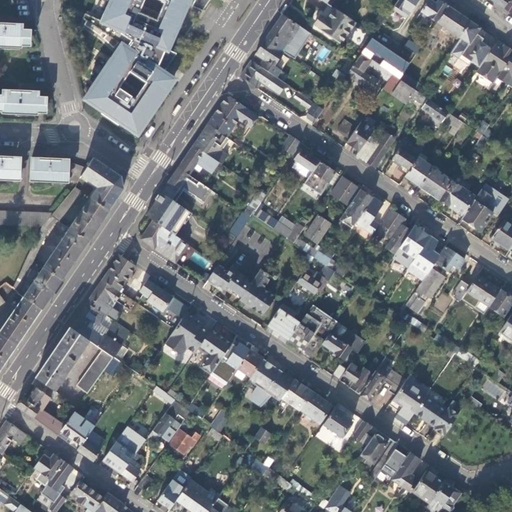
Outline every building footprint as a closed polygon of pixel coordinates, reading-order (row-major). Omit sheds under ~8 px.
[(189,0),(112,0),(103,21),(89,15),(85,24),(101,35),(103,31),(107,34),(104,37),(114,47),(119,42),(124,46),(88,99),(137,133),(174,79),(162,71),(174,53),(168,51),(189,0)] [(194,0),(191,7),(202,12),(209,0),(194,0)] [(398,0),(392,9),(406,19),(418,0),(398,0)] [(438,22),(449,6),(439,0),(438,0),(436,4),(429,0),(428,0),(421,11),(438,22)] [(343,42),(356,23),(329,4),(316,24),(343,42)] [(390,12),(381,6),(378,10),(382,12),(375,23),(380,26),(390,12)] [(443,27),(460,38),(471,22),(449,6),(438,22),(431,33),(436,36),(443,27)] [(310,34),(283,15),(270,33),(298,51),(310,34)] [(2,23),(0,22),(0,45),(22,46),(22,44),(31,45),(31,30),(23,30),(23,24),(9,23),(9,22),(2,21),(2,23)] [(481,28),(471,22),(460,38),(449,54),(467,66),(469,63),(478,69),(492,48),(482,42),(484,39),(477,34),(481,28)] [(358,45),(367,32),(359,27),(350,39),(358,45)] [(298,51),(270,33),(266,40),(283,51),(290,57),(294,59),(298,51)] [(409,64),(372,38),(362,53),(393,74),(398,78),(409,64)] [(416,53),(420,46),(408,39),(404,47),(416,53)] [(268,63),(264,69),(276,76),(280,70),(273,66),(281,55),(283,51),(266,40),(256,54),(268,63)] [(497,77),(511,54),(511,49),(498,40),(492,48),(478,69),(474,74),(491,85),(497,77)] [(388,80),(393,74),(362,53),(355,63),(347,74),(357,81),(356,83),(363,88),(364,86),(372,91),(379,81),(371,76),(371,77),(364,72),(369,64),(376,69),(375,71),(388,80)] [(511,54),(497,77),(511,87),(511,54)] [(347,74),(355,63),(349,59),(341,72),(346,76),(347,74)] [(264,69),(252,60),(241,76),(257,88),(261,82),(265,85),(278,94),(286,83),(284,82),(276,76),(264,69)] [(346,76),(341,72),(332,85),(337,88),(346,76)] [(415,89),(398,78),(393,74),(388,80),(384,87),(406,102),(410,97),(415,89)] [(324,109),(337,88),(332,85),(318,105),(324,109)] [(4,95),(0,94),(0,109),(3,110),(3,112),(37,113),(37,111),(47,112),(47,97),(39,96),(39,91),(25,91),(25,89),(18,89),(18,91),(4,90),(4,95)] [(418,106),(421,108),(428,98),(415,89),(410,97),(419,104),(418,106)] [(301,103),(305,96),(297,92),(293,98),(301,103)] [(308,119),(314,123),(324,109),(318,105),(305,96),(301,103),(300,104),(309,110),(307,113),(308,113),(307,114),(307,116),(307,119),(308,119)] [(211,119),(208,124),(227,138),(238,120),(250,128),(257,116),(231,97),(226,98),(211,119)] [(448,112),(428,98),(421,108),(432,116),(429,121),(438,127),(442,121),(448,112)] [(463,123),(448,112),(442,121),(452,127),(448,132),(454,136),(463,123)] [(349,138),(356,128),(344,119),(337,130),(349,138)] [(349,138),(346,143),(358,151),(365,140),(373,129),(361,121),(356,128),(349,138)] [(475,131),(482,135),(486,129),(489,125),(482,121),(475,131)] [(208,124),(194,145),(219,162),(221,164),(227,155),(221,150),(229,139),(227,138),(208,124)] [(482,135),(488,140),(492,134),(486,129),(482,135)] [(358,151),(355,154),(366,161),(375,167),(394,138),(386,132),(379,142),(373,139),(370,144),(365,140),(358,151)] [(301,142),(290,134),(290,135),(281,148),(293,155),(298,147),(301,142)] [(482,135),(475,145),(482,149),(488,140),(482,135)] [(405,140),(393,158),(406,167),(404,170),(407,173),(416,159),(418,157),(423,149),(424,148),(420,145),(417,149),(405,140)] [(194,145),(178,168),(188,175),(190,172),(197,162),(212,173),(219,162),(194,145)] [(312,171),(319,161),(301,149),(294,159),(301,164),(300,165),(303,167),(304,166),(312,171)] [(0,179),(18,180),(19,158),(3,158),(4,156),(1,156),(0,156),(0,179)] [(407,173),(405,177),(419,186),(432,167),(418,157),(416,159),(407,173)] [(80,176),(85,169),(67,162),(67,160),(52,159),(52,158),(48,158),(44,158),(44,159),(30,159),(29,181),(66,182),(66,179),(76,182),(80,176)] [(118,176),(92,158),(85,169),(80,176),(97,187),(90,198),(107,209),(122,188),(118,176)] [(340,175),(319,161),(312,171),(304,183),(320,194),(328,182),(333,186),(340,175)] [(432,167),(419,186),(438,200),(451,181),(452,180),(438,171),(440,169),(434,165),(433,168),(432,167)] [(178,168),(161,193),(175,202),(181,194),(183,191),(203,204),(212,191),(188,175),(178,168)] [(333,195),(348,205),(359,188),(343,177),(331,194),(333,195)] [(451,181),(438,200),(462,215),(475,197),(451,181)] [(499,193),(485,183),(481,189),(475,197),(462,215),(461,218),(480,230),(492,212),(497,216),(502,209),(509,199),(499,193)] [(81,192),(74,187),(51,214),(50,216),(55,220),(57,221),(81,192)] [(244,212),(250,217),(252,214),(260,203),(266,195),(258,189),(252,199),(244,212)] [(373,197),(361,189),(349,206),(340,219),(340,220),(352,228),(356,223),(373,197)] [(189,214),(190,212),(175,202),(161,193),(157,199),(146,215),(153,220),(175,235),(186,218),(189,214)] [(381,196),(376,193),(373,197),(356,223),(372,234),(374,231),(379,224),(372,220),(386,200),(386,199),(381,196)] [(86,240),(107,209),(90,198),(69,229),(86,240)] [(273,228),(277,221),(260,210),(263,205),(260,203),(252,214),(273,228)] [(405,219),(389,208),(379,224),(374,231),(383,237),(385,234),(392,238),(386,247),(395,253),(411,230),(406,226),(407,225),(407,224),(403,221),(405,219)] [(0,211),(0,225),(40,227),(50,216),(51,214),(0,211)] [(228,232),(237,238),(245,225),(250,217),(244,212),(243,212),(228,232)] [(305,235),(318,243),(331,224),(318,215),(305,235)] [(50,216),(40,227),(27,256),(33,260),(47,230),(55,220),(50,216)] [(295,226),(281,217),(277,221),(273,228),(283,236),(286,239),(294,244),(297,239),(304,228),(297,223),(295,226)] [(491,238),(509,250),(511,245),(511,224),(504,219),(491,238)] [(153,220),(141,238),(142,239),(176,262),(188,244),(175,235),(153,220)] [(429,236),(414,226),(411,230),(395,253),(392,258),(408,268),(429,236)] [(60,279),(86,240),(69,229),(43,267),(60,279)] [(434,262),(439,254),(434,250),(439,242),(429,236),(408,268),(423,279),(430,267),(434,262)] [(314,257),(318,251),(301,239),(299,241),(297,239),(294,244),(314,257)] [(454,245),(448,242),(439,254),(434,262),(448,271),(452,264),(458,268),(464,259),(463,259),(467,254),(454,245)] [(325,265),(327,266),(331,259),(318,251),(314,257),(325,265)] [(120,290),(136,265),(120,254),(103,279),(120,290)] [(33,260),(27,256),(12,287),(18,293),(33,260)] [(348,270),(331,259),(327,266),(334,271),(343,277),(348,270)] [(223,266),(219,263),(218,264),(210,277),(213,280),(225,287),(227,284),(243,295),(251,283),(247,280),(248,278),(239,272),(236,270),(234,274),(229,270),(223,266)] [(233,263),(229,270),(234,274),(236,270),(239,267),(233,263)] [(312,278),(304,272),(297,282),(314,293),(321,284),(320,283),(323,278),(328,281),(334,271),(327,266),(325,265),(319,273),(316,271),(312,278)] [(40,308),(60,279),(43,267),(23,297),(40,308)] [(445,277),(430,267),(423,279),(418,286),(416,288),(423,293),(422,294),(423,294),(421,296),(425,298),(427,295),(430,297),(445,277)] [(243,295),(240,300),(262,315),(274,298),(275,296),(264,288),(272,276),(261,268),(255,277),(251,283),(243,295)] [(500,289),(477,274),(470,285),(466,291),(489,306),(500,289)] [(210,277),(208,280),(211,283),(223,290),(225,287),(213,280),(210,277)] [(133,299),(120,290),(103,279),(87,301),(116,322),(121,313),(112,307),(115,302),(106,297),(109,292),(120,300),(121,298),(136,307),(138,303),(133,299)] [(466,291),(470,285),(461,279),(452,293),(460,299),(466,291)] [(4,281),(0,286),(0,292),(5,297),(12,289),(4,281)] [(186,312),(192,304),(175,292),(172,296),(157,286),(147,300),(163,311),(171,299),(182,306),(177,314),(175,313),(168,323),(176,328),(186,312)] [(511,303),(511,297),(500,289),(489,306),(499,313),(497,315),(500,316),(501,314),(503,316),(511,303)] [(144,294),(139,291),(133,299),(138,303),(144,294)] [(434,304),(443,311),(451,300),(443,294),(434,304)] [(410,307),(418,312),(425,302),(417,296),(410,307)] [(0,367),(40,308),(23,297),(0,330),(0,367)] [(87,301),(71,326),(89,339),(103,349),(114,356),(115,357),(122,346),(131,333),(116,322),(87,301)] [(288,339),(291,336),(300,322),(292,318),(296,313),(282,304),(268,325),(288,339)] [(336,322),(311,305),(300,322),(291,336),(301,342),(298,347),(313,357),(322,343),(325,339),(314,332),(319,324),(330,331),(336,322)] [(409,323),(424,333),(428,326),(402,311),(399,316),(409,323)] [(511,311),(499,332),(511,340),(511,311)] [(187,348),(194,354),(199,347),(210,331),(201,325),(202,323),(186,312),(176,328),(175,329),(165,343),(182,355),(187,348)] [(325,339),(322,343),(345,358),(352,349),(357,353),(365,342),(336,322),(330,331),(329,333),(325,339)] [(71,326),(36,377),(48,385),(55,390),(89,339),(71,326)] [(211,372),(232,342),(212,328),(210,331),(199,347),(208,354),(201,366),(211,373),(211,372)] [(455,353),(456,354),(460,348),(437,334),(434,339),(455,353)] [(232,342),(211,372),(227,383),(236,369),(237,367),(250,349),(239,342),(237,345),(232,342)] [(479,361),(460,348),(456,354),(475,367),(478,362),(479,361)] [(106,367),(114,356),(103,349),(77,385),(88,393),(106,367)] [(251,376),(263,358),(250,349),(237,367),(251,376)] [(114,356),(106,367),(113,373),(121,362),(121,361),(115,357),(114,356)] [(294,379),(263,358),(251,376),(250,378),(240,392),(260,406),(271,395),(279,400),(281,397),(294,379)] [(146,371),(153,361),(149,359),(142,368),(146,371)] [(350,386),(360,393),(373,374),(363,367),(359,373),(354,370),(356,367),(350,362),(346,369),(343,373),(353,381),(350,386)] [(360,393),(370,399),(382,381),(390,386),(387,390),(395,395),(405,380),(406,379),(381,362),(375,370),(373,374),(360,393)] [(478,362),(475,367),(484,373),(488,368),(478,362)] [(341,376),(343,373),(346,369),(340,365),(333,375),(339,379),(341,376)] [(498,369),(492,378),(498,383),(505,374),(498,369)] [(48,385),(36,377),(31,384),(35,386),(44,392),(48,385)] [(300,409),(312,392),(294,379),(281,397),(300,410),(300,409)] [(395,395),(392,400),(413,414),(426,394),(405,380),(395,395)] [(27,398),(23,396),(16,405),(58,435),(61,430),(65,424),(46,411),(46,412),(39,407),(43,402),(39,400),(44,392),(35,386),(27,398)] [(175,400),(167,394),(157,386),(153,391),(171,405),(175,400)] [(170,389),(167,394),(175,400),(182,406),(185,400),(170,389)] [(329,403),(312,392),(300,409),(317,421),(329,403)] [(413,414),(433,428),(447,408),(426,394),(413,414)] [(466,401),(478,410),(482,405),(470,396),(466,401)] [(432,430),(443,437),(446,432),(463,406),(453,399),(447,408),(433,428),(432,430)] [(182,406),(175,400),(171,405),(170,407),(153,430),(169,442),(176,431),(169,425),(178,413),(186,419),(191,412),(187,409),(182,406)] [(206,413),(191,403),(187,409),(191,412),(202,419),(206,413)] [(345,414),(335,407),(320,428),(324,431),(327,426),(342,436),(352,421),(344,415),(345,414)] [(94,419),(98,412),(90,408),(86,416),(94,419)] [(216,429),(227,412),(221,409),(211,425),(210,426),(212,427),(216,429)] [(65,424),(61,430),(82,444),(90,433),(79,425),(85,417),(75,411),(65,424)] [(231,415),(227,412),(216,429),(219,432),(231,415)] [(368,443),(377,429),(362,419),(352,435),(360,440),(361,439),(368,443)] [(415,429),(423,434),(429,426),(421,420),(415,429)] [(7,421),(0,430),(0,452),(2,454),(10,442),(13,439),(19,443),(20,444),(26,435),(7,421)] [(82,444),(78,449),(94,461),(101,450),(100,449),(106,441),(99,436),(103,430),(96,426),(92,432),(91,431),(90,433),(82,444)] [(105,464),(103,467),(117,478),(121,474),(128,464),(132,459),(146,440),(127,426),(102,461),(105,464)] [(212,427),(207,433),(218,441),(223,435),(219,432),(216,429),(212,427)] [(270,433),(261,427),(252,441),(256,443),(254,446),(264,453),(269,446),(264,442),(270,433)] [(170,443),(184,453),(190,445),(193,448),(202,436),(195,431),(191,436),(180,428),(170,443)] [(370,466),(390,438),(377,429),(368,443),(360,454),(367,459),(365,462),(370,466)] [(394,449),(398,443),(394,440),(368,478),(372,481),(391,454),(394,449)] [(395,473),(406,457),(394,449),(391,454),(394,456),(386,467),(395,473)] [(410,473),(420,458),(410,452),(406,457),(395,473),(404,480),(400,484),(411,491),(412,490),(419,479),(410,473)] [(263,463),(250,453),(245,460),(262,473),(268,466),(263,463)] [(50,460),(43,455),(34,468),(41,473),(36,480),(46,487),(49,483),(48,483),(63,462),(54,455),(50,460)] [(273,459),(268,456),(263,463),(268,466),(273,459)] [(128,464),(121,474),(132,482),(140,472),(142,467),(132,459),(128,464)] [(73,468),(63,462),(48,483),(49,483),(46,487),(42,493),(54,503),(65,488),(61,485),(73,468)] [(268,466),(262,473),(275,482),(288,492),(292,486),(289,483),(286,481),(268,466)] [(179,469),(157,499),(170,508),(191,479),(192,478),(179,469)] [(431,499),(444,480),(426,469),(419,479),(412,490),(429,501),(431,499)] [(380,472),(377,478),(386,482),(389,476),(380,472)] [(145,475),(137,486),(145,491),(153,480),(145,475)] [(453,511),(450,509),(460,494),(464,496),(467,491),(446,477),(444,480),(431,499),(429,501),(419,511),(426,511),(429,510),(432,511),(453,511)] [(191,479),(170,508),(175,511),(179,511),(184,506),(192,511),(207,511),(218,497),(220,495),(210,488),(208,491),(191,479)] [(293,479),(289,483),(301,492),(309,498),(312,494),(300,484),(293,479)] [(93,511),(104,499),(80,481),(72,492),(79,497),(76,500),(92,511),(93,511)] [(343,501),(349,492),(339,485),(328,501),(324,507),(330,511),(350,511),(352,511),(344,505),(345,504),(344,502),(343,501)] [(292,486),(288,492),(297,498),(301,492),(292,486)] [(0,505),(1,507),(9,496),(0,489),(0,505)] [(79,497),(72,492),(69,495),(76,500),(79,497)] [(119,511),(124,506),(107,493),(104,499),(93,511),(119,511)] [(30,511),(29,510),(20,504),(12,498),(10,496),(4,504),(14,511),(13,511),(30,511)] [(235,511),(236,511),(218,497),(207,511),(235,511)] [(324,507),(328,501),(324,498),(322,500),(320,504),(324,507)] [(304,511),(303,510),(304,508),(298,504),(297,506),(287,500),(278,511),(304,511)]
